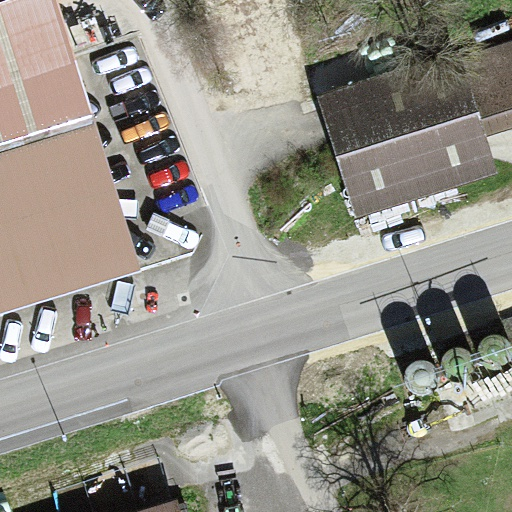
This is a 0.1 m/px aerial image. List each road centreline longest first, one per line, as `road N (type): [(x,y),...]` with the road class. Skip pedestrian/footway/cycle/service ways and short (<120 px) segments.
road 1 (tertiary): [(0,417),(511,259)]
road 2 (track): [(261,338),(336,511)]
